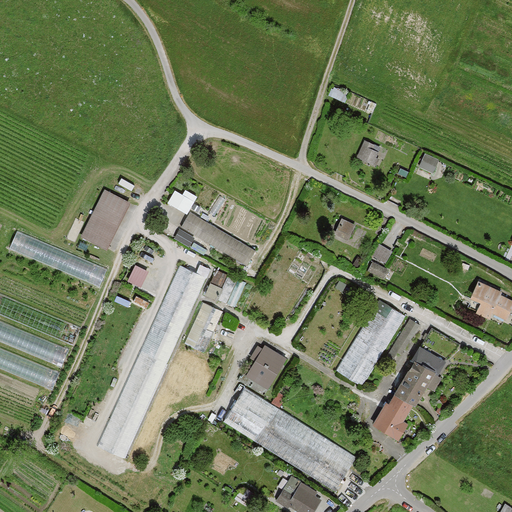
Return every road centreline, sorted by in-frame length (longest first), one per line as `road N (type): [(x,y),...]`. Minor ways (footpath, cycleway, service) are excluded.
road 1 (track): [(216,413),(194,408),(178,415),(145,465),(93,447),(169,271),(170,244),(133,224)]
road 2 (track): [(31,442),(80,353),(133,224),(199,125)]
road 3 (residential): [(511,274),(199,125)]
road 4 (unclassified): [(387,483),(511,357)]
road 5 (track): [(301,167),(353,0)]
road 6 (track): [(285,346),(334,266),(399,305)]
road 7 (track): [(129,0),(151,27),(179,101),(199,125)]
